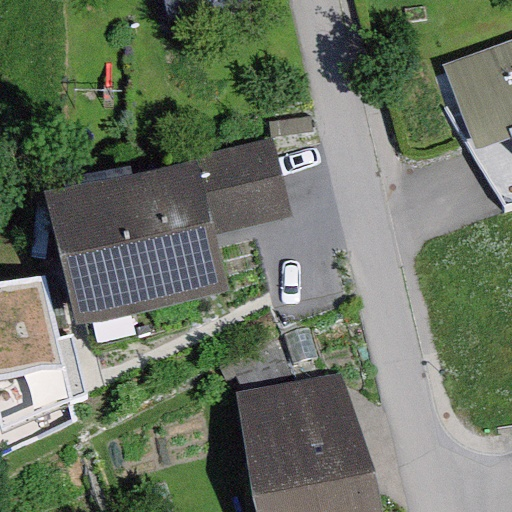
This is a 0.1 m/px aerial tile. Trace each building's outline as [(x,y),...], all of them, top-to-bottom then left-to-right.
[(511,52),(451,76),(479,150),(490,146),(511,137),(511,52)] [(511,137),(490,146),(479,150),(495,178),(511,206),(511,137)] [(197,169),(200,182),(50,219),(81,341),(231,304),(217,247),(303,226),(296,197),(284,148),(197,169)] [(53,270),(0,281),(0,381),(13,442),(88,425),(53,270)] [(390,511),(370,435),(357,382),(242,411),(268,511),(390,511)]
